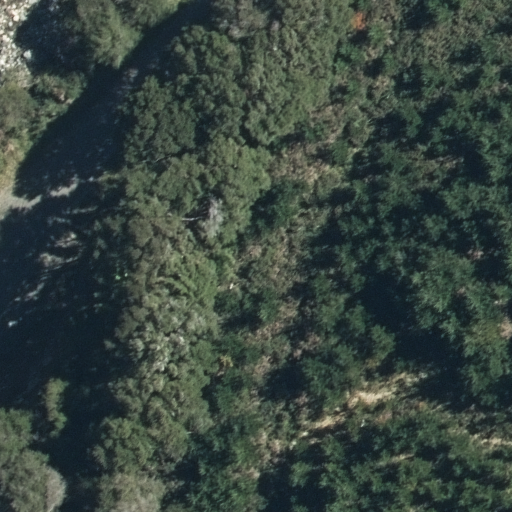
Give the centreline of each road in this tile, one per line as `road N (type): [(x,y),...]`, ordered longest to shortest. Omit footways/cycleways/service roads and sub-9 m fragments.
road 1 (track): [(368,0),(333,56),(236,443),(249,511)]
road 2 (track): [(0,297),(62,184),(213,0)]
